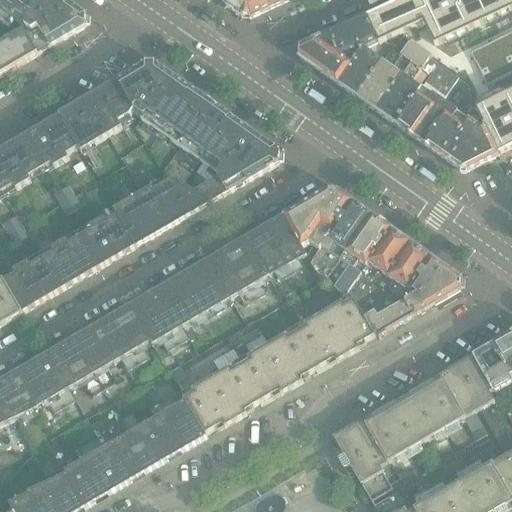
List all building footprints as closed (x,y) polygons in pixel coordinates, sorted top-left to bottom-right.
[(30,0),(0,0),(0,22),(10,30),(15,23),(30,0)] [(86,19),(71,9),(71,8),(59,0),(30,0),(15,23),(32,35),(26,38),(38,58),(86,29),(87,19),(86,19)] [(238,17),(249,0),(221,0),(228,4),(225,8),(238,17)] [(293,0),(292,0),(249,0),(238,17),(241,19),(251,20),(293,0)] [(408,0),(377,15),(366,20),(371,30),(378,46),(385,43),(403,35),(424,25),(412,0),(408,0)] [(464,0),(412,0),(424,25),(434,48),(477,28),(464,0)] [(511,0),(464,0),(477,28),(511,11),(511,0)] [(383,65),(364,52),(371,49),(378,46),(366,20),(300,50),(300,61),(358,102),(383,65)] [(511,38),(510,34),(502,38),(507,48),(511,46),(511,38)] [(0,79),(38,58),(26,38),(25,35),(0,49),(0,79)] [(502,38),(494,42),(499,52),(507,48),(502,38)] [(494,42),(486,46),(491,56),(499,52),(494,42)] [(377,115),(422,52),(418,49),(412,44),(409,46),(407,49),(400,58),(392,52),(383,65),(358,102),(377,115)] [(486,46),(478,50),(483,60),(491,56),(486,46)] [(507,48),(499,52),(504,62),(511,58),(507,48)] [(478,50),(470,54),(475,64),(483,60),(478,50)] [(422,92),(413,85),(422,73),(430,80),(439,67),(430,61),(432,58),(422,52),(377,115),(397,129),(422,92)] [(499,52),(491,56),(496,66),(504,62),(499,52)] [(491,56),(483,60),(487,70),(496,66),(491,56)] [(483,60),(475,64),(480,74),(487,70),(483,60)] [(506,66),(498,70),(502,80),(511,76),(506,66)] [(428,125),(443,104),(459,81),(439,67),(430,80),(422,92),(397,129),(424,148),(436,130),(428,125)] [(161,137),(191,93),(157,68),(146,68),(99,95),(118,127),(132,119),(138,110),(146,116),(141,123),(161,137)] [(498,70),(490,74),(494,84),(502,80),(498,70)] [(482,78),(481,78),(486,88),(494,84),(490,74),(482,78)] [(200,164),(231,120),(192,92),(191,93),(161,137),(200,164)] [(511,92),(475,111),(480,121),(499,158),(511,151),(511,92)] [(118,127),(99,95),(62,117),(80,150),(82,154),(121,132),(118,127)] [(443,161),(469,124),(443,104),(428,125),(436,130),(424,148),(443,161)] [(80,150),(62,117),(3,152),(23,187),(31,182),(30,179),(52,166),(54,169),(69,160),(67,157),(80,150)] [(192,218),(279,167),(280,167),(280,156),(250,135),(250,134),(231,120),(200,164),(218,177),(216,180),(218,182),(195,195),(183,188),(179,193),(192,218)] [(499,158),(480,121),(469,124),(443,161),(460,173),(468,174),(499,158)] [(23,187),(3,152),(0,153),(0,196),(14,188),(16,191),(23,187)] [(136,250),(192,218),(179,193),(173,182),(154,193),(152,190),(114,212),(117,218),(136,250)] [(75,199),(68,188),(61,193),(68,203),(75,199)] [(68,203),(61,193),(54,197),(60,207),(68,203)] [(333,232),(352,205),(338,195),(327,194),(327,195),(283,220),(302,250),(310,246),(324,225),(333,232)] [(81,209),(75,199),(68,203),(74,214),(81,209)] [(74,214),(68,203),(60,207),(67,218),(74,214)] [(340,263),(372,219),(352,205),(333,232),(324,225),(310,246),(320,253),(310,266),(321,282),(327,283),(341,264),(340,263)] [(79,284),(136,250),(117,218),(105,225),(103,222),(89,230),(90,233),(68,247),(66,244),(59,248),(79,284)] [(23,229),(17,219),(9,223),(15,233),(23,229)] [(351,292),(393,234),(372,219),(340,263),(341,264),(350,269),(335,291),(346,299),(351,292)] [(306,257),(302,250),(283,220),(246,242),(268,280),(276,275),(281,282),(302,270),(298,262),(306,257)] [(15,233),(9,223),(2,227),(8,238),(15,233)] [(29,240),(23,229),(15,233),(21,244),(29,240)] [(21,244),(15,233),(8,238),(14,248),(21,244)] [(408,295),(432,261),(393,234),(351,292),(357,302),(368,321),(377,316),(381,314),(393,297),(402,304),(408,295)] [(268,280),(246,242),(207,265),(231,305),(239,300),(245,310),(267,297),(261,287),(270,282),(268,280)] [(22,317),(79,284),(59,248),(51,252),(53,256),(29,269),(28,266),(12,274),(14,278),(3,284),(22,317)] [(379,341),(461,293),(462,282),(432,261),(408,295),(414,299),(379,319),(377,316),(368,321),(377,338),(379,341)] [(231,305),(207,265),(168,287),(192,328),(231,305)] [(0,329),(22,317),(3,284),(0,279),(0,329)] [(192,328),(168,287),(130,310),(150,347),(152,350),(162,345),(168,356),(190,342),(184,332),(192,328)] [(374,339),(353,302),(344,307),(342,304),(295,331),(297,334),(319,372),(331,364),(329,361),(333,358),(337,365),(359,352),(356,347),(364,342),(365,345),(374,339)] [(150,347),(130,310),(92,332),(113,368),(121,364),(127,374),(150,360),(144,350),(150,347)] [(113,368),(92,332),(74,342),(103,393),(115,386),(107,372),(113,368)] [(319,372),(297,334),(289,339),(288,336),(239,364),(241,367),(263,404),(279,395),(281,398),(303,385),(302,382),(319,372)] [(494,395),(511,384),(511,380),(511,379),(511,378),(511,336),(473,360),(493,394),(494,395)] [(103,393),(74,342),(56,353),(77,389),(84,385),(93,399),(103,393)] [(70,393),(77,389),(56,353),(20,374),(38,412),(48,406),(55,416),(76,403),(70,393)] [(380,472),(473,418),(480,414),(506,459),(511,455),(511,435),(489,396),(493,394),(473,360),(335,440),(372,504),(393,492),(380,472)] [(263,404),(241,367),(233,371),(232,369),(182,398),(186,405),(206,437),(223,427),(225,431),(247,417),(244,412),(252,408),(253,410),(263,404)] [(20,374),(1,385),(18,423),(39,413),(38,412),(20,374)] [(0,431),(18,423),(1,385),(0,385),(0,431)] [(155,393),(153,389),(151,385),(143,390),(147,398),(155,393)] [(508,402),(503,393),(495,398),(500,407),(508,402)] [(207,441),(206,437),(186,405),(177,410),(171,399),(149,413),(155,423),(147,427),(168,463),(207,441)] [(168,463),(147,427),(141,431),(132,416),(121,423),(150,474),(168,463)] [(150,474),(121,423),(110,429),(118,444),(112,448),(132,484),(150,474)] [(488,437),(483,428),(471,435),(477,443),(488,437)] [(496,450),(490,441),(479,447),(485,456),(496,450)] [(132,484),(112,448),(104,452),(98,443),(76,455),(82,465),(75,469),(96,505),(132,484)] [(376,511),(511,511),(511,455),(506,459),(414,511),(404,511),(395,496),(374,508),(376,511)] [(35,511),(84,511),(96,505),(75,469),(65,475),(67,478),(28,497),(30,499),(35,511)] [(406,472),(397,477),(402,486),(411,481),(406,472)] [(35,511),(30,499),(10,508),(11,511),(35,511)]
